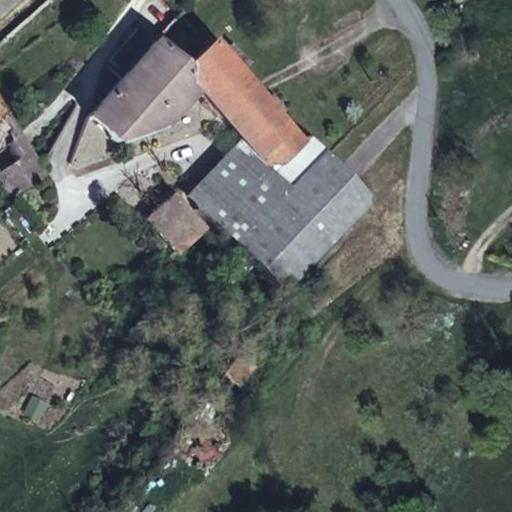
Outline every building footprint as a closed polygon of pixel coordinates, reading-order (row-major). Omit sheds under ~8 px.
[(197,82),(271,161),(281,163),(306,136),(244,69),(226,50),(181,1),(92,119),(122,147),(164,131),(197,82)] [(233,44),(226,50),(244,69),(250,62),(233,44)] [(0,96),(0,179),(16,202),(48,165),(0,96)] [(284,197),(239,149),(193,190),(286,286),(375,199),(328,151),(284,197)] [(151,217),(185,252),(209,229),(175,192),(151,217)]
